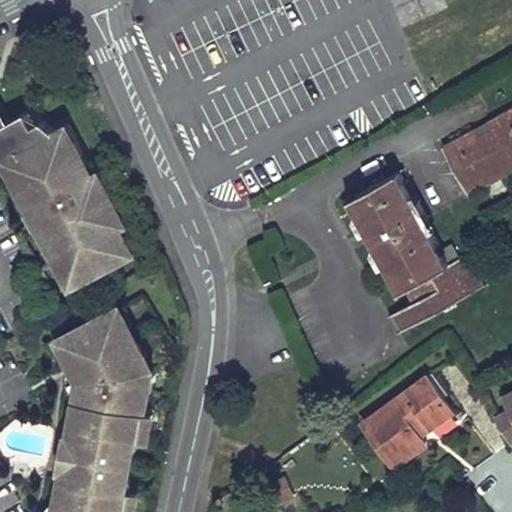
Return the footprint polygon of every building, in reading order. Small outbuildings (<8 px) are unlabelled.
[(476,129),(444,146),(470,194),(511,170),(511,108),(491,120),(498,135),(484,143),(476,129)] [(0,159),(6,156),(33,207),(40,203),(46,215),(39,218),(60,257),(66,253),(79,279),(135,250),(122,226),(113,209),(119,206),(100,170),(94,174),(76,139),(68,143),(66,140),(64,138),(62,135),(60,133),(58,131),(56,129),(54,127),(51,125),(48,123),(46,121),(43,119),(34,124),(27,110),(9,120),(3,123),(2,121),(0,122),(0,159)] [(3,123),(9,120),(6,114),(0,112),(0,122),(2,121),(3,123)] [(491,120),(476,129),(484,143),(498,135),(491,120)] [(66,123),(56,129),(58,131),(60,133),(62,135),(64,138),(66,140),(68,143),(76,139),(77,138),(70,125),(67,126),(66,123)] [(366,188),(353,195),(370,227),(375,225),(381,236),(376,238),(403,290),(409,287),(416,299),(389,313),(399,331),(487,285),(470,252),(452,262),(402,169),(386,178),(393,191),(374,202),(366,188)] [(386,178),(366,188),(374,202),(393,191),(386,178)] [(40,203),(33,207),(39,218),(46,215),(40,203)] [(119,206),(113,209),(122,226),(126,223),(127,219),(120,206),(119,206)] [(375,225),(370,227),(373,233),(376,238),(381,236),(375,225)] [(127,511),(131,489),(126,489),(136,435),(141,436),(146,411),(150,387),(146,386),(150,368),(145,360),(149,358),(135,332),(129,335),(114,308),(61,336),(73,359),(75,363),(80,361),(84,369),(83,378),(79,400),(74,424),(79,425),(77,434),(71,469),(69,478),(64,478),(61,495),(57,511),(127,511)] [(145,360),(150,368),(146,386),(150,387),(154,388),(157,373),(149,358),(145,360)] [(79,400),(83,378),(75,363),(73,359),(72,361),(71,362),(71,363),(71,365),(70,367),(70,369),(69,371),(69,372),(69,374),(69,376),(69,378),(69,379),(70,381),(70,382),(70,384),(71,386),(71,387),(72,389),(73,391),(74,393),(75,395),(76,397),(77,398),(79,400)] [(80,361),(75,363),(83,378),(84,369),(80,361)] [(429,375),(366,421),(397,463),(427,441),(421,433),(417,427),(427,419),(432,426),(454,410),(429,375)] [(511,440),(511,408),(496,417),(503,427),(511,441),(511,440)] [(146,411),(141,436),(149,438),(153,413),(146,411)] [(427,419),(417,427),(421,433),(432,426),(427,419)] [(69,433),(62,467),(71,469),(77,434),(69,433)] [(28,477),(31,462),(16,460),(13,474),(28,477)] [(127,511),(135,511),(139,491),(131,489),(127,511)] [(57,511),(61,495),(60,496),(58,497),(57,497),(55,498),(54,499),(52,500),(51,502),(50,503),(49,504),(48,505),(48,506),(46,507),(46,508),(45,509),(44,511),(43,511),(57,511)]
